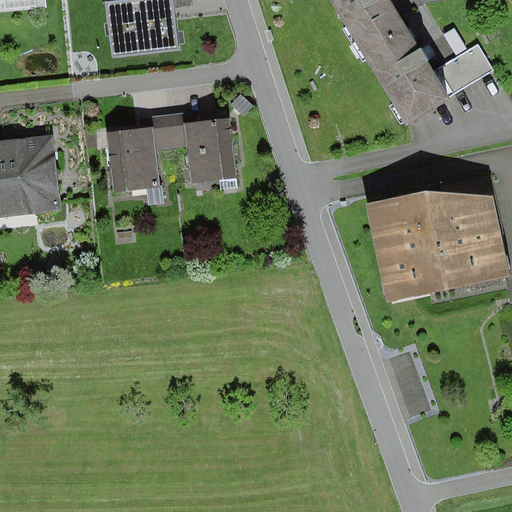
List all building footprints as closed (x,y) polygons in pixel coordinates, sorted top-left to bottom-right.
[(132,0),(106,3),(113,58),(181,50),(176,5),(174,0),(132,0)] [(333,0),(363,50),(406,25),(392,0),(333,0)] [(432,72),(406,25),(363,50),(408,127),(451,102),(447,98),(432,72)] [(474,48),(432,72),(447,98),(489,75),(474,48)] [(240,95),(231,105),(243,117),(253,107),(240,95)] [(238,180),(231,119),(198,123),(197,111),(166,115),(170,150),(188,148),(192,185),(238,180)] [(135,130),(102,134),(109,194),(154,189),(150,152),(169,150),(165,115),(134,119),(135,130)] [(0,142),(0,229),(68,223),(60,137),(0,142)] [(511,274),(491,179),(367,207),(390,310),(511,282),(511,274)]
